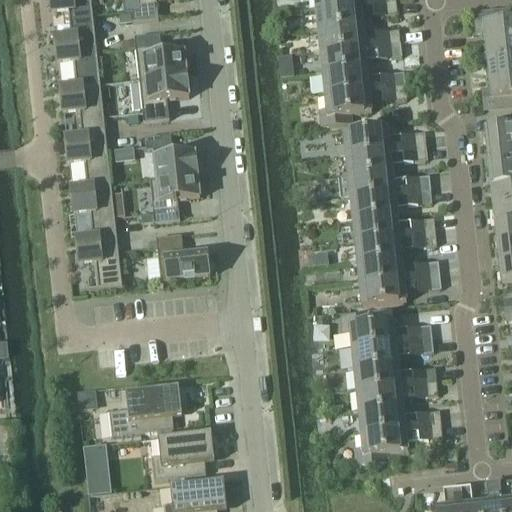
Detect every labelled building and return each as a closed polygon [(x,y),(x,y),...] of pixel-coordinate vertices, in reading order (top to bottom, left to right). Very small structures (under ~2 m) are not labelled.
[(68,16),(70,40),(77,39),(77,40),(95,38),(91,0),(50,0),(52,17),(68,16)] [(158,24),(156,3),(179,1),(179,0),(136,0),(138,13),(131,14),(132,26),(158,24)] [(309,11),(309,14),(395,4),(394,0),(314,0),(315,10),(309,11)] [(311,32),(311,35),(364,29),(362,18),(374,17),(374,19),(397,17),(395,4),(309,14),(309,15),(316,14),(318,32),(311,32)] [(485,36),(486,45),(511,42),(511,22),(510,23),(509,13),(473,17),(475,37),(485,36)] [(130,17),(120,18),(121,25),(131,24),(130,17)] [(313,53),(313,56),(400,47),(399,33),(376,35),(376,38),(365,39),(364,29),(311,35),(312,37),(318,36),(320,53),(313,53)] [(73,66),(76,90),(83,89),(83,90),(100,88),(95,38),(77,40),(77,39),(70,40),(55,41),(57,68),(73,66)] [(186,79),(184,56),(162,59),(159,38),(134,41),(138,84),(186,79)] [(511,42),(486,45),(488,64),(511,61),(511,42)] [(133,43),(123,44),(124,52),(133,51),(133,43)] [(316,75),(316,78),(368,72),(367,61),(378,60),(378,62),(401,60),(400,47),(313,56),(313,57),(320,57),(322,74),(316,75)] [(511,61),(488,64),(490,83),(511,80),(511,61)] [(318,96),(318,99),(405,90),(403,75),(380,77),(380,81),(369,82),(368,72),(316,78),(323,77),(325,95),(318,96)] [(186,79),(138,84),(142,127),(167,124),(165,104),(189,101),(186,79)] [(511,80),(490,83),(491,92),(481,92),(483,113),(511,109),(511,80)] [(79,116),(81,140),(88,139),(88,140),(106,138),(104,121),(115,120),(111,87),(100,88),(83,90),(83,89),(76,90),(60,92),(63,118),(79,116)] [(405,90),(318,99),(319,100),(325,100),(327,112),(320,113),(321,129),(352,126),(351,116),(373,114),(372,103),(383,102),(383,105),(406,103),(405,90)] [(485,130),(488,151),(511,148),(511,117),(501,119),(502,128),(485,130)] [(343,136),(345,156),(346,158),(425,150),(424,135),(401,138),(402,140),(389,141),(387,131),(343,136)] [(84,166),(87,191),(93,190),(93,191),(111,189),(106,138),(88,140),(88,139),(81,140),(65,142),(68,168),(84,166)] [(171,160),(169,139),(143,142),(145,154),(152,154),(155,184),(197,179),(194,157),(171,160)] [(511,148),(488,151),(490,170),(511,167),(511,148)] [(346,159),(348,177),(348,180),(392,175),(391,164),(404,162),(404,165),(427,162),(425,150),(346,158),(345,156),(339,156),(339,160),(346,159)] [(511,167),(490,170),(492,189),(511,186),(511,167)] [(344,203),(350,202),(430,193),(429,178),(406,181),(406,183),(393,184),(392,175),(348,180),(348,177),(341,177),(341,179),(344,201),(344,203)] [(155,184),(148,184),(153,227),(178,225),(176,204),(199,202),(197,179),(155,184)] [(511,186),(492,189),(494,208),(511,205),(511,186)] [(89,217),(92,241),(99,240),(99,241),(116,239),(111,189),(93,191),(93,190),(87,191),(71,192),(74,218),(89,217)] [(350,202),(353,223),(397,218),(396,207),(409,206),(409,208),(432,206),(430,193),(350,202)] [(511,205),(494,208),(496,227),(511,225),(511,205)] [(151,218),(140,219),(141,228),(152,227),(151,218)] [(348,246),(355,245),(355,244),(435,236),(433,222),(411,224),(411,226),(398,228),(397,218),(353,223),(354,241),(348,242),(348,246)] [(511,225),(496,227),(498,246),(511,244),(511,225)] [(351,267),(357,267),(357,266),(402,261),(400,250),(414,249),(414,251),(436,249),(435,236),(355,244),(355,245),(357,263),(350,264),(351,267)] [(99,240),(92,241),(76,243),(79,269),(95,267),(97,291),(81,293),(82,294),(121,290),(116,239),(99,241),(99,240)] [(155,245),(156,252),(159,286),(209,280),(207,258),(182,260),(180,240),(154,242),(155,245)] [(511,244),(498,246),(500,265),(511,263),(511,244)] [(353,289),(360,289),(360,287),(439,279),(438,265),(416,267),(416,269),(403,271),(402,261),(357,266),(357,267),(359,284),(353,285),(353,289)] [(511,263),(500,265),(502,285),(511,283),(511,263)] [(360,287),(360,289),(362,308),(406,304),(405,293),(418,291),(418,294),(441,292),(439,279),(360,287)] [(350,337),(352,351),(432,343),(430,329),(408,331),(408,333),(395,334),(395,324),(372,326),(371,318),(341,321),(343,337),(350,337)] [(347,371),(347,373),(399,367),(398,357),(410,355),(410,358),(433,355),(432,343),(352,351),(354,370),(347,371)] [(349,391),(350,394),(356,393),(436,385),(434,372),(413,375),(413,376),(400,377),(399,367),(347,373),(347,375),(354,374),(356,391),(349,391)] [(352,413),(352,416),(359,415),(404,411),(402,399),(415,398),(416,401),(437,399),(436,385),(356,393),(350,394),(350,396),(357,395),(359,413),(352,413)] [(179,391),(140,396),(140,397),(144,438),(173,434),(172,422),(182,421),(179,391)] [(95,394),(77,396),(79,415),(92,413),(97,407),(95,394)] [(140,397),(140,396),(126,397),(128,415),(109,417),(111,441),(144,438),(140,397)] [(354,435),(354,438),(362,437),(441,429),(440,414),(417,417),(418,419),(404,420),(404,411),(359,415),(352,416),(352,417),(359,417),(361,435),(354,435)] [(362,437),(354,438),(354,439),(362,439),(363,451),(355,452),(357,468),(386,465),(386,456),(408,454),(406,442),(420,441),(420,444),(442,442),(441,429),(362,437)] [(151,462),(154,486),(206,480),(204,467),(214,466),(211,437),(159,443),(161,461),(151,462)] [(103,449),(83,451),(88,499),(108,497),(103,449)] [(163,510),(163,511),(226,511),(224,485),(171,491),(173,509),(163,510)] [(511,511),(511,485),(498,487),(500,511),(511,511)] [(488,506),(479,507),(479,511),(500,511),(498,487),(486,488),(488,506)] [(471,490),(456,491),(457,511),(479,511),(479,507),(473,508),(471,490)] [(457,511),(456,491),(442,493),(444,511),(436,511),(457,511)]
